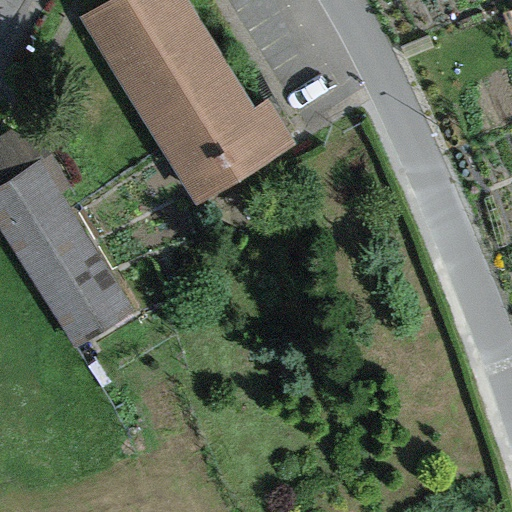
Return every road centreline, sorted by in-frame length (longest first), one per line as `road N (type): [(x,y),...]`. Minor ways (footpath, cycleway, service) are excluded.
road 1 (residential): [(511,389),(371,52),(339,0)]
road 2 (motorway): [(454,0),(511,142)]
